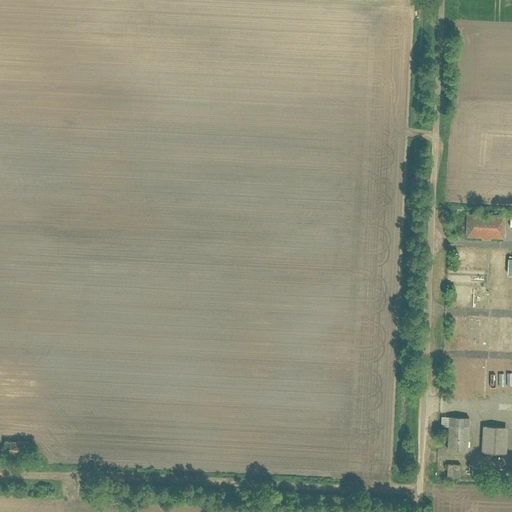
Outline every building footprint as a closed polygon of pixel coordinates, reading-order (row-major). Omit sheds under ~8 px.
[(504,212),(468,211),(467,235),(503,236),(504,212)] [(470,416),(450,414),(448,448),(469,449),(470,416)] [(509,426),(485,424),(483,450),(507,452),(509,426)] [(3,439),(3,452),(22,452),(22,439),(3,439)] [(461,463),(449,462),(448,476),(461,476),(461,463)]
